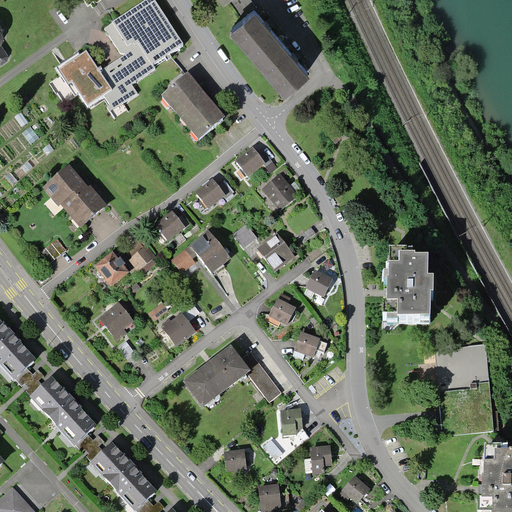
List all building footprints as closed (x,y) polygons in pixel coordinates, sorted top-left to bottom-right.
[(185,49),(151,0),(146,0),(103,30),(119,53),(122,57),(101,71),(115,92),(104,99),(113,112),(140,94),(133,84),(185,49)] [(269,25),(255,8),(234,26),(286,89),(308,71),(293,53),(269,25)] [(115,92),(101,71),(98,66),(90,54),(62,73),(88,110),(104,99),(115,92)] [(223,125),(182,75),(162,92),(203,142),(223,125)] [(279,166),(261,144),(235,164),(248,181),(263,169),(268,174),(279,166)] [(104,213),(70,170),(49,187),(84,230),(104,213)] [(230,194),(218,178),(196,196),(208,212),(230,194)] [(297,200),(280,178),(262,192),(279,214),(297,200)] [(187,231),(174,215),(157,228),(171,244),(187,231)] [(245,226),(232,236),(243,250),(256,240),(245,226)] [(232,263),(209,234),(173,262),(184,275),(200,262),(213,279),(232,263)] [(295,258),(278,236),(259,250),(275,273),(295,258)] [(47,246),(54,259),(67,253),(61,239),(47,246)] [(159,263),(142,243),(127,256),(145,276),(159,263)] [(132,277),(115,255),(97,269),(114,291),(132,277)] [(408,257),(385,257),(385,305),(379,305),(379,325),(429,325),(429,302),(433,302),(433,287),(427,287),(427,264),(408,263),(408,257)] [(331,281),(312,272),(304,290),(323,299),(328,287),(331,281)] [(289,300),(280,296),(270,318),(288,326),(295,310),(286,307),(289,300)] [(163,301),(150,314),(157,322),(171,309),(163,301)] [(135,324),(120,305),(99,321),(117,345),(128,336),(125,332),(135,324)] [(198,334),(182,315),(162,331),(178,350),(198,334)] [(35,363),(0,323),(0,367),(13,383),(16,381),(26,371),(35,363)] [(319,341),(299,334),(293,352),(313,360),(319,341)] [(131,344),(123,347),(126,357),(134,354),(131,344)] [(237,362),(229,352),(183,386),(203,413),(249,378),(237,362)] [(249,378),(268,403),(280,394),(249,353),(237,362),(249,378)] [(26,371),(16,381),(30,397),(42,387),(37,382),(43,377),(37,371),(31,376),(26,371)] [(96,430),(50,379),(42,387),(30,397),(29,398),(74,449),(79,445),(90,436),(96,430)] [(303,411),(284,413),(287,434),(306,431),(303,411)] [(90,436),(79,445),(95,463),(106,454),(101,449),(106,444),(100,437),(95,442),(90,436)] [(265,446),(275,461),(284,455),(274,440),(265,446)] [(157,497),(113,448),(106,454),(95,463),(93,465),(135,511),(140,511),(150,503),(157,497)] [(332,448),(313,450),(316,476),(327,475),(327,468),(334,467),(332,448)] [(499,448),(479,448),(478,498),(473,498),(472,511),(511,511),(511,455),(499,455),(499,448)] [(247,452),(226,454),(228,477),(240,476),(239,471),(249,470),(247,452)] [(372,493),(355,479),(340,496),(352,506),(355,503),(360,507),(372,493)] [(275,487),(254,488),(256,511),(270,511),(278,511),(276,492),(275,487)] [(35,511),(14,488),(0,500),(0,511),(35,511)] [(140,511),(162,511),(166,509),(160,504),(155,508),(150,503),(140,511)]
